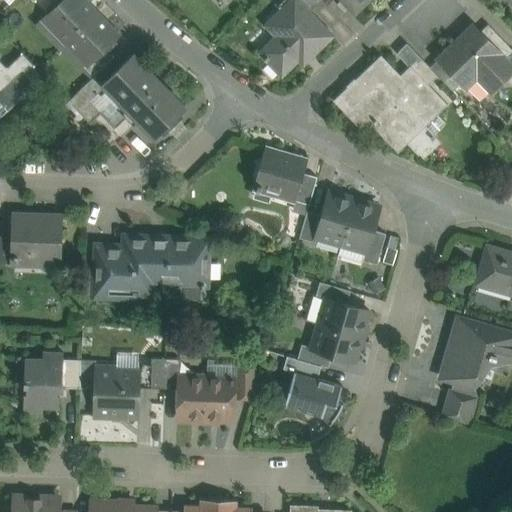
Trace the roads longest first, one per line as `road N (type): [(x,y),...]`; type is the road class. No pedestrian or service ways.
road 1 (residential): [(433,191),(371,417),(340,464),(304,471),(0,464)]
road 2 (residential): [(247,98),(144,184),(0,183)]
road 3 (residential): [(415,0),(282,118)]
road 4 (residential): [(433,191),(282,118)]
road 5 (residential): [(247,98),(131,0)]
